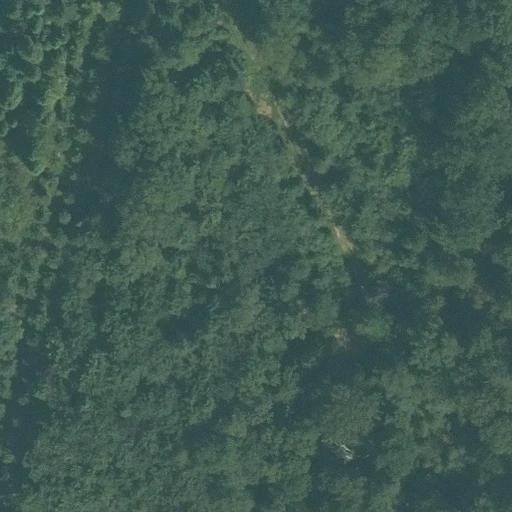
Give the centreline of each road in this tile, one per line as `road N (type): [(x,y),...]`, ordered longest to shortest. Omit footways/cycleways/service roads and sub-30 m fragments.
road 1 (track): [(511,415),(449,402),(417,383),(224,0)]
road 2 (track): [(0,395),(86,0)]
